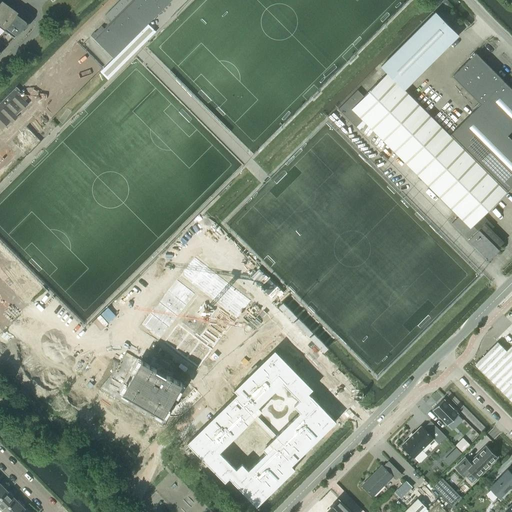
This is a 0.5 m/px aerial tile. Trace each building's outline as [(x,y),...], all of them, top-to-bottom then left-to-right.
[(0,0),(0,18),(9,7),(0,0)] [(113,58),(170,0),(120,0),(105,15),(112,22),(99,36),(94,32),(91,35),(113,58)] [(0,26),(5,30),(17,14),(9,7),(0,18),(0,26)] [(387,73),(404,90),(458,35),(435,13),(381,67),(387,73)] [(26,20),(17,14),(5,30),(14,37),(27,25),(27,24),(27,23),(27,22),(27,21),(26,20)] [(100,18),(92,27),(95,30),(104,22),(100,18)] [(511,130),(511,88),(476,53),(453,76),(481,104),(509,133),(511,130)] [(433,119),(404,90),(387,73),(364,96),(357,90),(338,109),(356,127),(363,120),(398,155),(433,119)] [(28,98),(19,89),(16,86),(0,102),(0,127),(2,130),(28,104),(25,100),(28,98)] [(511,139),(507,135),(509,133),(481,104),(455,130),(450,136),(506,192),(511,185),(511,139)] [(506,192),(450,136),(433,119),(398,155),(459,216),(458,218),(469,229),(481,216),(506,192)] [(396,162),(413,179),(416,176),(399,159),(396,162)] [(424,195),(441,213),(448,206),(430,188),(424,195)] [(469,229),(458,218),(452,223),(469,240),(468,241),(488,262),(499,251),(497,249),(503,243),(490,230),(492,227),(481,216),(469,229)] [(195,256),(180,275),(237,318),(251,300),(195,256)] [(177,279),(142,324),(160,338),(195,293),(177,279)] [(215,317),(201,335),(215,345),(233,322),(224,315),(219,320),(215,317)] [(178,323),(164,341),(198,368),(212,350),(178,323)] [(498,342),(475,364),(511,400),(511,345),(507,351),(498,342)] [(292,465),(336,420),(308,393),(313,388),(274,350),(234,390),(237,393),(187,443),(225,481),(229,477),(257,505),(295,468),(292,465)] [(122,358),(103,391),(159,423),(165,413),(170,405),(175,396),(182,383),(167,375),(170,369),(160,363),(156,369),(126,351),(122,358)] [(434,408),(433,409),(448,425),(458,414),(443,399),(434,408)] [(409,437),(401,445),(414,458),(415,456),(420,462),(429,453),(424,447),(433,438),(439,444),(446,436),(432,422),(425,429),(423,427),(421,425),(413,434),(409,437)] [(464,439),(457,446),(462,451),(469,444),(464,439)] [(483,470),(496,457),(486,446),(470,462),(465,457),(455,467),(465,477),(471,471),(478,478),(485,471),(483,470)] [(456,450),(450,456),(455,461),(461,455),(456,450)] [(402,474),(390,462),(389,461),(383,466),(382,465),(368,478),(370,479),(363,486),(373,496),(393,476),(396,479),(402,474)] [(511,485),(511,473),(508,469),(489,487),(500,498),(511,485)] [(439,480),(432,486),(437,491),(442,497),(452,507),(461,498),(446,482),(444,484),(439,480)] [(16,499),(8,491),(0,498),(0,508),(4,511),(16,499)] [(20,511),(25,508),(16,499),(4,511),(3,511),(20,511)] [(351,511),(339,499),(328,510),(329,511),(351,511)] [(421,511),(427,507),(418,499),(404,511),(421,511)]
